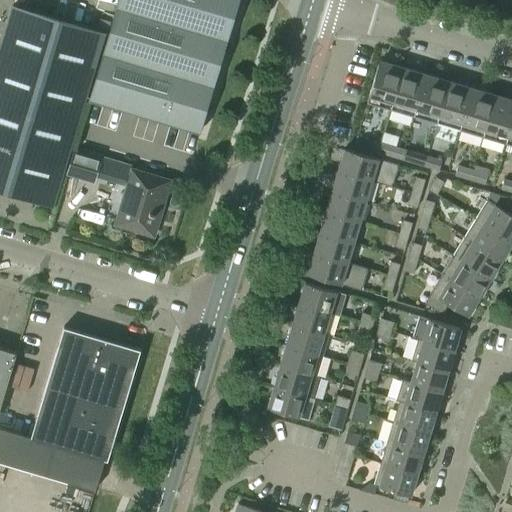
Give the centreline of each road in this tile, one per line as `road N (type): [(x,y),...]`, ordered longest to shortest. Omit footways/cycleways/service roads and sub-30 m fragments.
road 1 (tertiary): [(216,319),(313,0)]
road 2 (unclassified): [(216,319),(0,255)]
road 3 (residential): [(397,511),(256,474),(217,500),(214,511)]
road 4 (tertiary): [(157,511),(216,319)]
road 5 (residential): [(511,380),(475,372),(432,511)]
road 6 (residential): [(511,59),(354,10)]
road 7 (residential): [(354,10),(317,129)]
